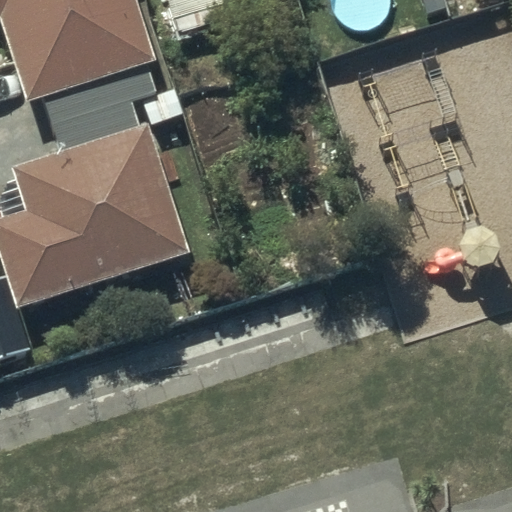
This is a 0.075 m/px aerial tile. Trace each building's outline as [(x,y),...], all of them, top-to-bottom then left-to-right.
[(44,138),(125,112),(153,103),(121,0),(0,0),(0,61),(15,112),(34,106),(44,138)] [(214,0),(163,0),(175,44),(223,32),(214,0)] [(475,0),(433,0),(440,23),(479,11),(475,0)] [(125,112),(44,138),(51,162),(6,175),(20,222),(0,228),(0,303),(2,303),(5,312),(178,259),(140,136),(133,138),(125,112)] [(511,302),(0,466),(0,511),(211,511),(389,456),(401,496),(481,471),(486,486),(511,477),(511,302)]
